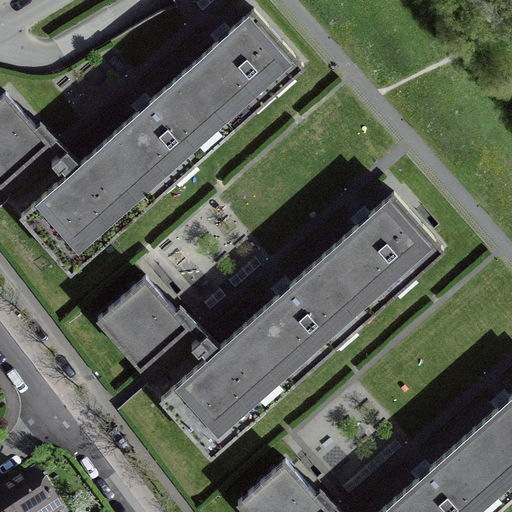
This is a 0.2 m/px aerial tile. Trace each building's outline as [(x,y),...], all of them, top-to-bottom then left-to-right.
[(225,34),(182,71),(145,104),(103,141),(80,161),(76,165),(20,215),(40,238),(51,228),(72,252),(145,188),(224,118),(294,56),(252,9),(225,34)] [(0,163),(9,174),(47,140),(38,130),(4,92),(0,95),(0,163)] [(76,165),(80,161),(47,123),(38,130),(47,140),(59,153),(66,161),(73,168),(76,165)] [(66,161),(59,153),(50,161),(57,169),(66,161)] [(212,436),(285,371),(364,301),(434,240),(392,192),(364,217),(322,254),(285,287),(243,324),(217,347),(214,350),(212,352),(159,398),(180,421),(191,412),(212,436)] [(149,357),(187,324),(178,314),(144,276),(106,309),(149,357)] [(199,337),(206,345),(212,352),(214,350),(217,347),(184,309),(178,314),(187,324),(199,337)] [(190,344),(197,352),(199,350),(206,345),(199,337),(190,344)] [(473,511),(504,485),(511,477),(511,393),(503,402),(462,437),(424,471),(383,507),(377,511),(473,511)] [(263,511),(321,511),(327,507),(319,499),(284,459),(246,492),(263,511)] [(54,511),(31,476),(0,496),(0,498),(8,511),(54,511)] [(331,511),(341,511),(325,493),(319,499),(327,507),(331,511)] [(0,511),(8,511),(0,498),(0,511)]
